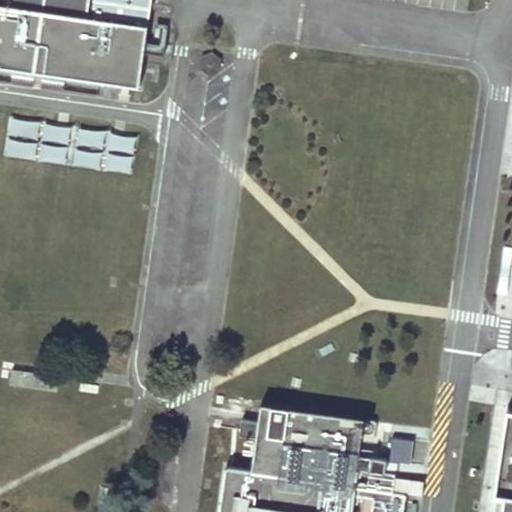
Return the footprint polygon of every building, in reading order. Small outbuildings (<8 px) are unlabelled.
[(0,0),(0,67),(140,88),(149,27),(88,18),(90,0),(0,0)] [(60,378),(13,371),(11,384),(58,391),(60,378)] [(364,418),(263,403),(260,421),(243,418),(240,435),(257,437),(252,470),(227,466),(220,511),(351,511),(354,495),(374,496),(371,511),(404,511),(407,493),(393,491),(396,473),(385,471),(387,458),(388,452),(372,450),(371,456),(369,470),(367,488),(354,486),(357,468),(359,455),(364,418)] [(511,511),(511,406),(508,406),(492,511),(511,511)] [(371,456),(359,455),(357,468),(369,470),(371,456)] [(416,462),(387,458),(385,471),(396,473),(414,475),(416,462)]
